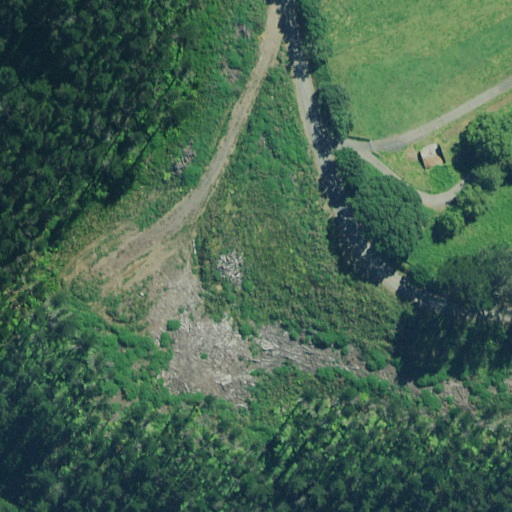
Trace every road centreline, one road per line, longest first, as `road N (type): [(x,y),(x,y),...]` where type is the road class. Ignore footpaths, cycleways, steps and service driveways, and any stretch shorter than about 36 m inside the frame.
road 1 (unclassified): [(511,303),(472,296),(410,256),(334,164),(278,0)]
road 2 (unknown): [(326,144),(361,143),(442,200),(457,200),(511,148)]
